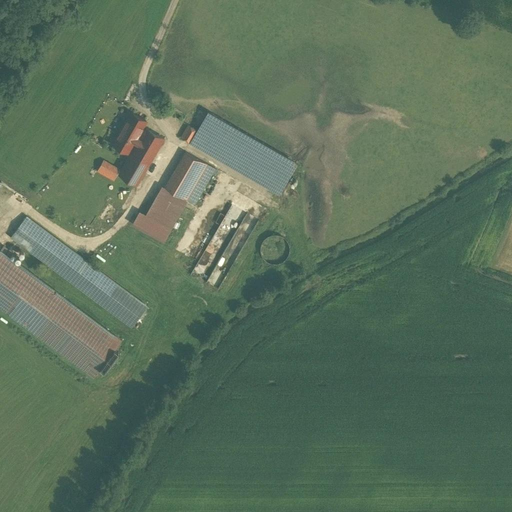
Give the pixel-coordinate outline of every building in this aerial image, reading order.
[(131,112),(112,143),(128,152),(129,151),(132,152),(144,131),(141,130),(146,121),(131,112)] [(278,193),(296,163),(207,112),(197,130),(206,135),(199,147),(278,193)] [(188,125),(181,137),(199,147),(206,135),(197,130),(188,125)] [(146,128),(144,131),(132,152),(119,173),(137,183),(169,141),(146,128)] [(214,168),(185,151),(165,186),(194,203),(214,168)] [(104,159),(98,170),(113,179),(120,168),(104,159)] [(248,212),(241,226),(246,229),(248,225),(253,227),(258,217),(248,212)] [(147,307),(25,217),(11,236),(133,326),(147,307)] [(214,255),(219,259),(237,234),(242,238),(244,236),(234,230),(228,238),(223,234),(220,239),(215,236),(210,243),(218,248),(214,255)] [(120,341),(0,252),(0,305),(95,375),(99,369),(104,372),(120,352),(115,348),(120,341)]
